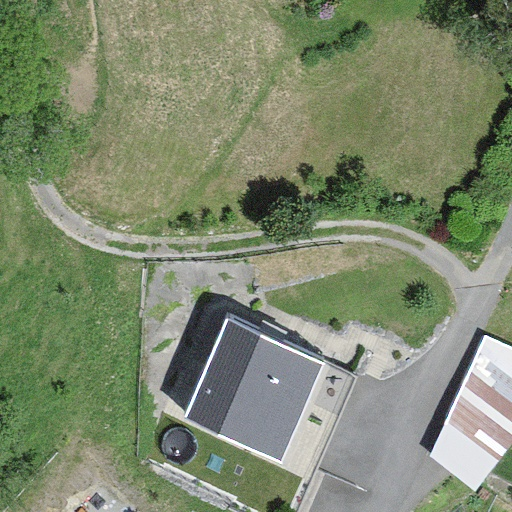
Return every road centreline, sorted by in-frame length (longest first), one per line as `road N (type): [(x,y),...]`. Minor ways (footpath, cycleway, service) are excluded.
road 1 (track): [(511,249),(469,314),(441,248),(378,227),(160,249),(101,234),(67,205),(42,167),(0,66)]
road 2 (residential): [(469,314),(380,511)]
